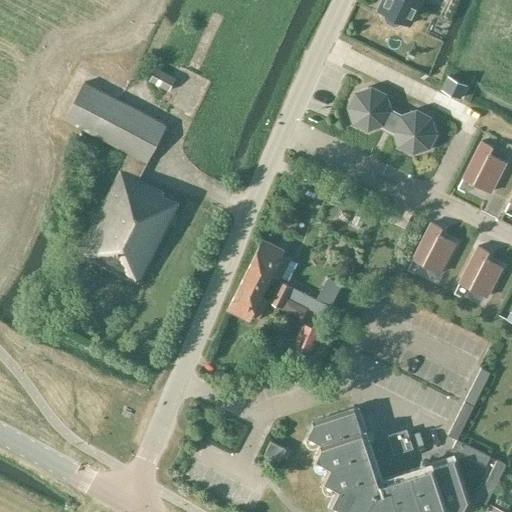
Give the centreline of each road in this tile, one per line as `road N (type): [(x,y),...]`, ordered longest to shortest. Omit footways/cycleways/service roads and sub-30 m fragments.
road 1 (unclassified): [(126,503),(346,0)]
road 2 (tertiary): [(126,503),(0,436)]
